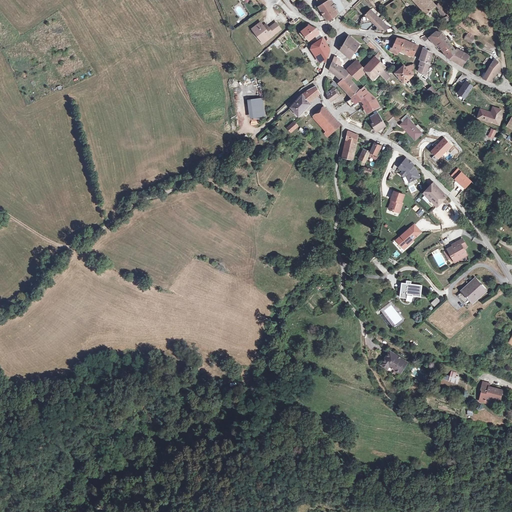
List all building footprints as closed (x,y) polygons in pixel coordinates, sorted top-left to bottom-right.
[(322,8),(325,15),(339,7),(335,0),(333,0),(328,3),(326,4),(325,3),(323,4),(324,6),(322,8)] [(339,0),(335,0),(339,7),(341,10),(339,12),(340,15),(345,9),(339,0)] [(413,0),(427,14),(436,6),(430,0),(413,0)] [(297,17),(286,5),(281,11),(286,17),(285,19),(292,24),(297,17)] [(339,7),(325,15),(328,22),(340,15),(339,12),(341,10),(339,7)] [(447,13),(443,7),(440,9),(438,10),(442,16),(447,13)] [(379,18),(370,9),(366,14),(367,21),(372,20),(375,23),(379,18)] [(388,27),(379,18),(375,23),(377,26),(377,30),(383,31),(383,32),(388,27)] [(263,40),(265,38),(267,40),(281,29),(276,23),(269,28),(267,30),(264,26),(261,23),(254,28),(263,40)] [(298,31),(305,41),(317,32),(316,31),(313,27),(310,26),(309,27),(307,24),(298,31)] [(442,33),(436,32),(429,37),(437,46),(439,44),(448,55),(447,56),(450,59),(456,51),(442,33)] [(475,37),(469,33),(465,39),(471,43),(475,37)] [(350,59),(360,44),(349,36),(340,50),(350,59)] [(322,38),(321,38),(311,45),(312,47),(309,50),(320,63),(316,71),(323,74),(326,67),(328,61),(329,49),(322,38)] [(400,51),(404,40),(397,38),(395,43),(394,42),(390,51),(397,54),(400,51)] [(273,44),(278,49),(283,45),(277,39),(273,44)] [(418,46),(404,40),(400,51),(413,57),(418,47),(418,46)] [(379,51),(373,45),(371,47),(377,54),(379,51)] [(430,64),(432,54),(424,49),(419,60),(421,60),(430,64)] [(470,56),(457,49),(456,51),(450,59),(463,66),(470,56)] [(385,67),(374,57),(372,59),(383,70),(385,67)] [(390,76),(383,70),(372,59),(364,68),(367,71),(374,80),(380,73),(387,80),(390,76)] [(491,65),(488,71),(494,74),(497,71),(501,67),(499,62),(497,60),(495,59),(494,61),(491,65)] [(428,68),(430,64),(421,60),(419,65),(420,66),(419,71),(425,76),(428,68)] [(336,64),(332,62),(330,70),(337,76),(342,80),(347,76),(350,73),(350,72),(340,67),(336,64)] [(364,68),(358,62),(349,70),(358,80),(367,71),(364,68)] [(406,67),(404,65),(395,73),(404,83),(413,75),(406,67)] [(490,82),(494,74),(488,71),(483,78),(490,82)] [(351,80),(354,77),(350,73),(347,76),(342,80),(339,83),(353,98),(360,90),(351,80)] [(471,85),(467,82),(465,85),(464,86),(470,91),(473,87),(471,85)] [(302,95),(297,100),(305,110),(310,104),(309,102),(320,93),(316,86),(308,90),(302,95)] [(428,89),(431,96),(436,92),(432,86),(428,89)] [(470,91),(464,86),(458,95),(464,99),(470,91)] [(335,90),(333,89),(326,93),(327,96),(329,100),(330,101),(338,96),(338,95),(339,94),(336,89),(335,90)] [(360,90),(353,98),(347,101),(351,106),(361,99),(358,96),(363,92),(360,90)] [(365,103),(368,111),(369,112),(380,107),(375,99),(366,90),(363,92),(358,96),(361,99),(365,103)] [(305,110),(297,100),(291,107),(299,116),(305,110)] [(255,103),(257,119),(269,118),(267,102),(255,103)] [(501,110),(493,107),(491,112),(491,113),(481,109),(478,117),(499,125),(502,117),(499,116),(501,110)] [(330,113),(326,108),(316,117),(320,122),(330,113)] [(383,116),(388,122),(395,115),(389,109),(383,116)] [(330,113),(320,122),(328,130),(325,133),(328,136),(341,125),(330,113)] [(376,131),(382,135),(387,127),(378,113),(372,117),(375,122),(374,123),(373,124),(376,130),(376,131)] [(404,122),(401,125),(415,140),(422,133),(408,118),(409,117),(407,114),(401,119),(404,122)] [(496,131),(485,125),(479,138),(491,143),(496,131)] [(356,142),(357,135),(348,131),(347,138),(356,142)] [(346,144),(355,147),(356,142),(347,138),(346,144)] [(381,146),(375,143),(371,152),(370,152),(371,152),(370,156),(376,159),(378,156),(376,155),(381,146)] [(343,158),(352,160),(355,147),(346,144),(343,158)] [(371,152),(364,149),(360,159),(362,160),(360,164),(364,166),(371,152)] [(414,165),(407,158),(399,167),(403,171),(401,174),(404,177),(405,175),(406,176),(408,180),(411,178),(413,180),(419,177),(415,169),(412,167),(414,165)] [(447,196),(434,183),(429,187),(424,193),(437,206),(447,196)] [(392,199),(390,207),(394,208),(393,210),(399,212),(403,203),(402,203),(404,195),(394,191),(391,199),(392,199)] [(414,224),(397,240),(404,248),(422,233),(414,224)] [(467,247),(462,239),(455,243),(456,244),(453,246),(448,249),(453,259),(457,257),(459,260),(467,255),(463,249),(467,247)] [(379,260),(375,263),(379,269),(384,266),(379,260)] [(486,290),(476,279),(462,291),(472,303),(486,290)] [(422,285),(411,284),(411,281),(407,281),(407,283),(402,283),(400,297),(407,298),(406,301),(412,301),(412,296),(421,297),(422,285)] [(467,307),(472,303),(462,291),(457,296),(467,307)] [(435,307),(440,301),(437,297),(431,303),(435,307)] [(407,362),(390,351),(381,364),(388,368),(390,366),(395,370),(393,372),(397,375),(398,374),(400,372),(400,373),(407,362)] [(456,374),(452,372),(449,380),(457,383),(458,379),(455,378),(456,374)] [(500,400),(503,390),(493,388),(493,389),(488,388),(482,386),(481,389),(482,389),(479,400),(485,402),(486,399),(489,400),(490,401),(491,398),(500,400)] [(436,423),(428,420),(426,426),(434,428),(436,423)]
